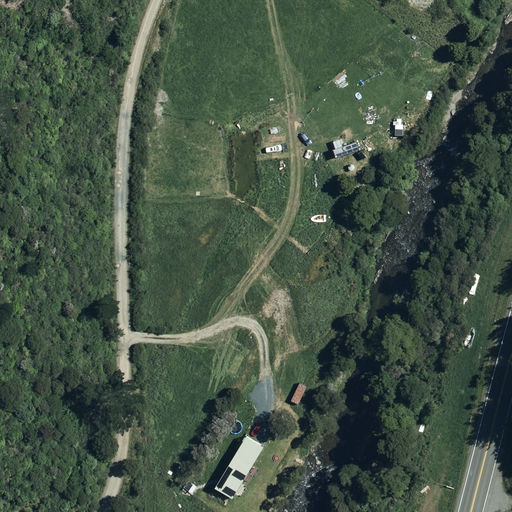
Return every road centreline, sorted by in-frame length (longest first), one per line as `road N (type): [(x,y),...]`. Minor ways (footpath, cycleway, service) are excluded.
road 1 (unclassified): [(108,511),(123,486),(136,398),(133,145),(174,0)]
road 2 (trunk): [(468,511),(511,338)]
